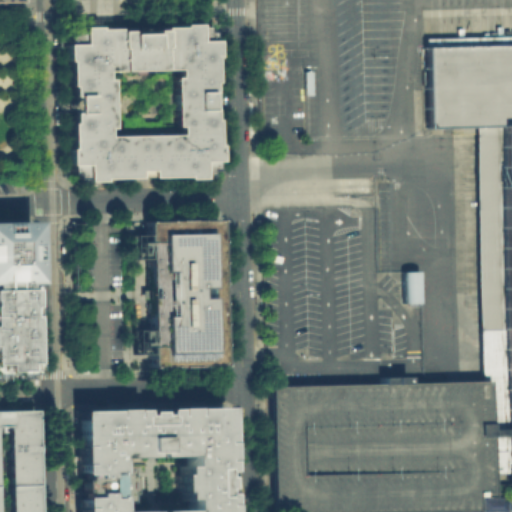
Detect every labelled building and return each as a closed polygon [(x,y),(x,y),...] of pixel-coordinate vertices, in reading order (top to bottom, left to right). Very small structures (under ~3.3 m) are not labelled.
[(67,36),(72,36),(72,30),(83,29),(83,27),(99,27),(99,29),(119,29),(119,31),(130,31),(130,34),(153,33),(153,30),(162,30),(162,27),(183,27),(183,24),(200,24),(200,27),(207,27),(207,33),(213,32),(214,40),(217,40),(218,57),(215,57),(216,83),(213,83),(213,93),(211,93),(212,110),(213,110),(214,120),(216,120),(217,146),(220,145),(220,162),(216,162),(217,170),(211,170),(211,176),(203,176),(203,179),(188,180),(188,177),(151,178),(151,171),(138,172),(138,179),(102,180),(102,182),(86,182),(86,179),(78,179),(77,174),(71,174),(71,165),(69,166),(68,150),(71,150),(70,124),(73,124),(72,114),(77,114),(76,96),(72,97),(72,87),(69,87),(69,60),(65,60),(65,45),(67,45),(67,36)] [(486,379),(479,380),(472,124),(425,125),(422,37),(511,34),(511,510),(507,511),(506,470),(488,471),(486,379)] [(140,219),(141,232),(127,232),(127,257),(142,257),(144,327),(129,327),(129,352),(144,352),(145,366),(219,364),(215,217),(140,219)] [(0,219),(28,219),(30,282),(18,282),(18,287),(26,287),(28,373),(0,373),(0,219)] [(401,301),(400,270),(416,270),(417,300),(401,301)] [(264,385),(266,511),(431,511),(473,511),(473,496),(489,495),(488,471),(486,379),(479,380),(404,381),(404,374),(377,375),(377,382),(368,382),(264,385)] [(69,405),(71,469),(75,469),(75,474),(71,474),(71,488),(75,488),(75,493),(71,493),(71,511),(223,511),(223,488),(217,488),(217,483),(220,483),(220,471),(216,471),(216,466),(222,466),(221,401),(156,403),(156,409),(151,409),(151,405),(138,405),(138,409),(134,409),(134,403),(69,405)] [(0,511),(0,409),(29,409),(32,511),(0,511)] [(479,511),(478,497),(505,496),(505,511),(479,511)]
